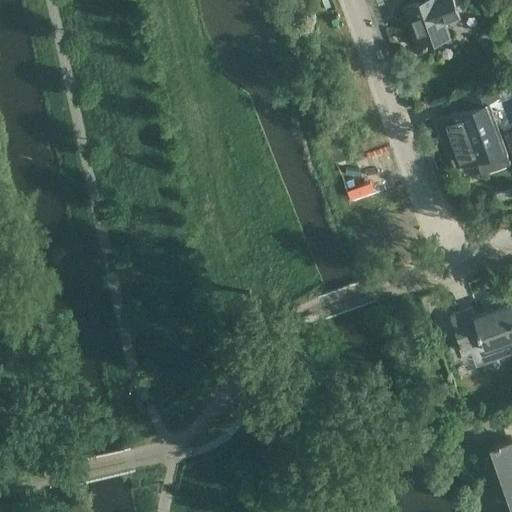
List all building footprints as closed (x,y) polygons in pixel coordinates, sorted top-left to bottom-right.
[(420,0),(402,6),(417,48),(449,36),(444,22),(460,17),(454,0),(420,0)] [(483,26),(478,35),(487,41),(493,31),(483,26)] [(466,103),(498,92),(494,81),(462,91),(466,103)] [(486,99),(437,117),(437,119),(438,118),(442,117),(450,140),(447,141),(455,164),(454,164),(454,166),(480,156),(483,164),(507,155),(486,99)] [(484,342),(511,331),(511,311),(507,299),(474,311),(471,302),(450,310),(463,347),(483,340),(484,342)] [(511,434),(491,442),(492,445),(499,465),(511,460),(511,434)] [(511,460),(499,465),(507,488),(511,485),(511,460)]
